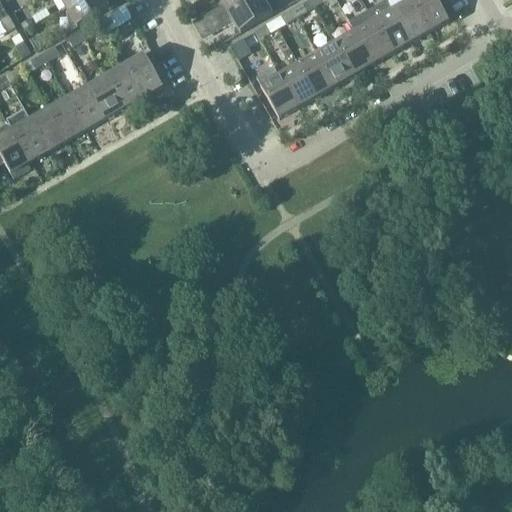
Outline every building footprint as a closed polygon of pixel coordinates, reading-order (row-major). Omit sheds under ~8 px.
[(60,0),(67,10),(84,0),(60,0)] [(105,0),(84,0),(67,10),(78,30),(109,12),(103,1),(105,0)] [(215,24),(257,0),(220,0),(224,7),(210,15),(215,24)] [(257,0),(215,24),(220,33),(235,25),(241,36),(279,14),(280,10),(273,0),(257,0)] [(335,0),(333,0),(328,3),(330,8),(337,4),(335,0)] [(416,0),(411,3),(430,36),(449,24),(435,0),(416,0)] [(411,46),(393,14),(387,3),(368,14),(393,57),(411,46)] [(430,36),(411,3),(393,14),(411,46),(430,36)] [(0,21),(1,23),(9,19),(2,7),(0,7),(0,21)] [(293,13),(297,21),(308,15),(304,7),(293,13)] [(297,21),(293,13),(282,20),(286,27),(297,21)] [(349,25),(355,35),(374,68),(393,57),(368,14),(349,25)] [(9,19),(1,23),(8,35),(16,31),(9,19)] [(30,21),(21,27),(25,34),(34,28),(30,21)] [(266,28),(255,35),(260,42),(271,36),(266,28)] [(81,36),(86,44),(98,37),(93,29),(81,36)] [(374,68),(355,35),(336,46),(355,79),(374,68)] [(86,44),(81,36),(69,43),(73,51),(86,44)] [(244,42),(230,49),(235,57),(248,50),(244,42)] [(16,50),(23,62),(31,57),(24,45),(16,50)] [(318,57),(336,89),(355,79),(336,46),(318,57)] [(43,57),(48,65),(60,58),(56,50),(43,57)] [(152,54),(145,58),(158,80),(164,76),(163,74),(158,65),(153,56),(152,54)] [(48,65),(43,57),(31,64),(36,72),(48,65)] [(299,68),(317,100),(336,89),(318,57),(299,68)] [(125,70),(143,101),(163,90),(158,80),(145,58),(125,70)] [(280,78),(299,111),(317,100),(299,68),(280,78)] [(143,101),(125,70),(107,80),(124,112),(143,101)] [(299,111),(280,78),(275,70),(257,81),(261,89),(279,122),(299,111)] [(6,79),(11,87),(23,80),(18,72),(6,79)] [(0,92),(11,87),(6,79),(0,82),(0,92)] [(88,91),(106,122),(124,112),(107,80),(88,91)] [(106,122),(88,91),(69,102),(87,133),(106,122)] [(50,113),(68,144),(87,133),(69,102),(50,113)] [(32,123),(50,155),(68,144),(50,113),(32,123)] [(9,127),(13,134),(31,165),(50,155),(32,123),(21,130),(16,123),(9,127)] [(0,169),(5,167),(14,182),(31,172),(28,167),(31,165),(13,134),(9,127),(0,132),(0,169)]
